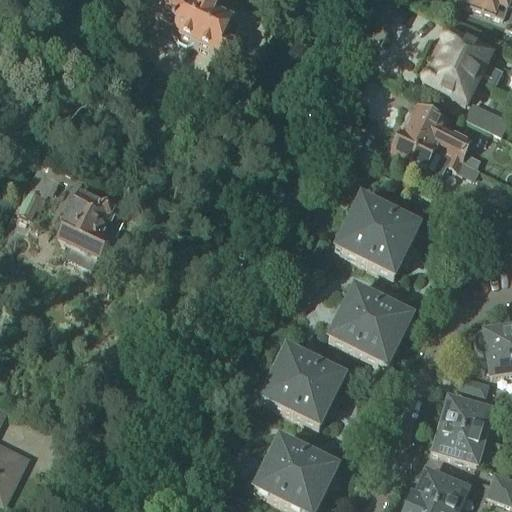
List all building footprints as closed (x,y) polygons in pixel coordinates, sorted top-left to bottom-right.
[(0,0),(0,39),(9,22),(0,17),(0,5),(2,0),(0,0)] [(232,28),(174,0),(165,0),(165,2),(164,1),(153,23),(174,34),(170,43),(174,45),(176,52),(185,57),(193,54),(224,69),(229,67),(234,57),(232,50),(233,49),(238,37),(236,30),(232,29),(232,28)] [(465,0),(465,1),(474,4),(470,15),(495,24),(498,15),(507,19),(509,13),(511,13),(511,0),(511,1),(511,0),(465,0)] [(437,68),(480,89),(489,94),(496,78),(491,75),(487,73),(492,64),(454,44),(450,42),(447,42),(443,43),(442,45),(441,47),(441,49),(441,51),(444,54),(437,68)] [(421,90),(422,92),(424,93),(467,115),(480,89),(437,68),(430,81),(427,82),(425,82),(422,85),(421,86),(421,88),(421,90)] [(463,126),(496,141),(504,125),(471,110),(463,126)] [(402,140),(461,169),(476,176),(480,168),(465,160),(470,148),(446,137),(448,134),(413,117),(402,140)] [(401,139),(390,163),(432,183),(438,171),(457,180),(461,169),(402,140),(401,139)] [(46,204),(25,196),(15,220),(31,227),(35,217),(40,219),(46,204)] [(55,249),(70,256),(65,266),(90,279),(96,268),(97,269),(107,249),(101,246),(111,226),(110,226),(114,218),(112,214),(104,211),(101,212),(79,200),(55,249)] [(418,237),(360,208),(335,258),(393,287),(402,268),(405,269),(411,257),(408,255),(418,237)] [(334,328),(337,330),(328,349),(386,377),(411,327),(353,298),(344,317),(340,316),(334,328)] [(481,360),(483,361),(485,361),(487,361),(490,385),(511,381),(511,339),(511,336),(498,338),(497,336),(483,338),(481,338),(480,339),(478,340),(476,341),(475,343),(474,345),(474,346),(473,348),(473,350),(474,352),(474,354),(475,356),(476,357),(478,359),(479,360),(481,360)] [(343,387),(285,358),(260,409),(318,437),(327,418),(330,420),(337,408),(333,406),(343,387)] [(461,385),(457,397),(484,405),(488,393),(461,385)] [(442,420),(444,421),(440,434),(483,446),(491,419),(446,406),(442,420)] [(511,412),(498,409),(495,421),(511,425),(511,412)] [(0,510),(2,511),(25,467),(0,454),(0,425),(1,423),(0,422),(0,510)] [(437,447),(434,447),(430,460),(476,473),(483,446),(440,434),(437,447)] [(260,478),(263,480),(254,499),(279,511),(318,511),(336,477),(278,449),(269,468),(266,466),(260,478)] [(415,505),(412,504),(412,505),(428,511),(460,511),(466,498),(423,479),(417,492),(420,493),(415,505)] [(490,492),(511,500),(511,487),(494,481),(490,492)] [(511,511),(511,500),(490,492),(486,504),(509,511),(511,511)]
